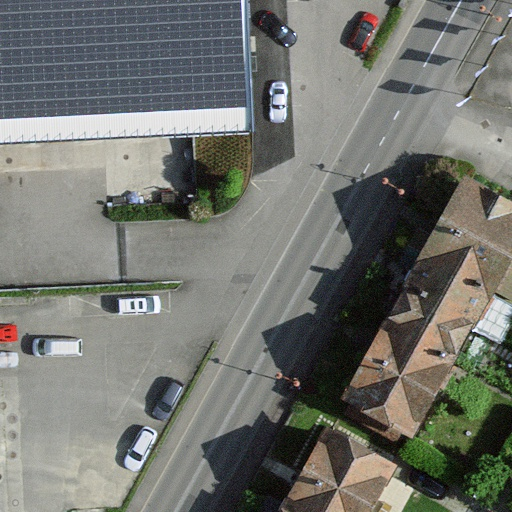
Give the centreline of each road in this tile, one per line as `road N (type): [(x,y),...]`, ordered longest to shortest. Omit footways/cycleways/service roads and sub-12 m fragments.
road 1 (tertiary): [(185,511),(403,117)]
road 2 (tertiary): [(403,117),(460,0)]
